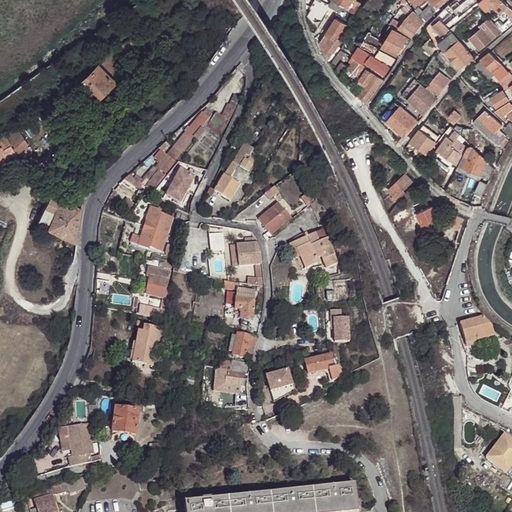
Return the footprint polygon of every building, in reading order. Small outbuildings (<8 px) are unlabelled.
[(316,31),(331,7),(328,4),(320,0),(314,0),(311,8),(313,9),(308,16),(315,31),(316,31)] [(342,19),(354,0),(330,0),(328,4),(331,7),(338,11),(336,15),(342,19)] [(426,0),(409,0),(415,9),(419,6),(426,0)] [(432,13),(436,8),(433,5),(428,0),(426,0),(430,4),(422,10),(419,6),(415,9),(424,21),(432,13)] [(449,5),(437,15),(450,29),(455,25),(460,21),(457,19),(464,13),(477,2),(480,0),(465,0),(460,4),(458,1),(451,7),(449,5)] [(480,0),(477,2),(479,5),(484,11),(491,5),(499,13),(502,10),(507,5),(502,0),(480,0)] [(464,13),(466,16),(479,5),(477,2),(464,13)] [(407,13),(413,9),(408,3),(403,7),(407,13)] [(511,9),(507,5),(502,10),(511,19),(511,18),(511,9)] [(418,28),(421,25),(408,16),(405,20),(418,28)] [(492,39),(501,32),(494,23),(489,17),(479,25),(481,27),(492,39)] [(329,63),(336,54),(333,52),(341,41),(337,38),(346,24),(336,18),(326,34),(331,38),(327,44),(325,47),(331,52),(327,59),(329,63)] [(399,28),(402,24),(393,18),(388,25),(389,25),(393,27),(398,30),(399,28)] [(439,18),(429,25),(441,40),(451,31),(439,18)] [(501,32),(502,33),(511,26),(511,22),(510,20),(503,26),(498,19),(494,23),(501,32)] [(411,36),(418,28),(405,20),(402,24),(399,28),(411,36)] [(450,29),(456,36),(458,39),(464,35),(455,25),(450,29)] [(492,39),(481,27),(469,38),(479,50),(492,39)] [(279,38),(273,28),(271,29),(277,39),(279,38)] [(407,37),(393,29),(390,32),(382,46),(396,55),(407,37)] [(331,38),(326,34),(321,41),(327,44),(331,38)] [(127,53),(136,48),(143,44),(138,35),(114,49),(119,58),(127,53)] [(258,36),(265,47),(267,46),(260,35),(258,36)] [(456,36),(442,48),(445,52),(459,40),(458,39),(456,36)] [(459,40),(445,52),(458,67),(473,56),(459,40)] [(388,66),(394,57),(380,49),(372,44),(368,49),(374,53),(379,56),(383,59),(381,61),(388,66)] [(138,52),(136,48),(127,53),(130,58),(133,63),(141,58),(138,52)] [(384,76),(390,68),(388,66),(381,61),(378,58),(377,59),(365,49),(361,48),(353,58),(355,59),(362,64),(365,61),(384,76)] [(110,51),(96,59),(94,60),(112,81),(121,73),(112,64),(117,59),(110,51)] [(492,71),(501,63),(490,52),(481,59),(492,71)] [(362,71),(365,66),(362,64),(355,59),(352,63),(348,68),(357,74),(360,70),(362,71)] [(112,81),(94,60),(76,76),(73,80),(79,87),(93,101),(114,82),(112,81)] [(511,84),(511,73),(509,71),(508,72),(501,63),(492,71),(505,87),(508,85),(509,87),(511,84)] [(358,97),(365,103),(373,93),(381,80),(366,69),(359,79),(367,84),(358,97)] [(440,71),(425,88),(436,98),(450,80),(440,71)] [(401,94),(406,99),(420,83),(415,78),(401,94)] [(79,87),(73,80),(69,83),(77,90),(79,87)] [(69,83),(45,106),(51,113),(77,90),(69,83)] [(421,83),(420,83),(406,99),(423,114),(436,98),(425,88),(425,87),(421,83)] [(500,92),(497,87),(482,97),(486,101),(500,92)] [(502,90),(510,101),(511,99),(511,90),(509,87),(502,90)] [(511,103),(510,101),(502,90),(501,91),(500,92),(486,101),(484,102),(493,112),(494,111),(504,121),(509,116),(511,119),(511,103)] [(240,105),(243,98),(233,95),(227,108),(237,112),(240,105)] [(387,121),(400,106),(395,101),(382,116),(387,121)] [(387,121),(404,136),(416,121),(417,121),(400,106),(387,121)] [(231,123),(237,112),(227,108),(226,107),(220,118),(231,123)] [(207,109),(202,114),(209,120),(213,115),(207,109)] [(486,109),(478,117),(495,132),(498,129),(502,125),(486,109)] [(447,118),(452,123),(460,115),(454,110),(447,118)] [(201,114),(194,122),(202,128),(209,120),(202,114),(201,114)] [(497,144),(498,143),(504,137),(506,136),(498,129),(495,132),(478,117),(476,119),(475,123),(497,144)] [(169,153),(166,156),(174,162),(193,139),(201,129),(202,128),(194,122),(169,153)] [(441,138),(423,125),(420,130),(436,142),(437,143),(441,138)] [(503,131),(510,138),(511,134),(511,131),(507,127),(503,131)] [(0,137),(0,147),(1,147),(7,157),(8,159),(16,153),(28,143),(15,129),(0,137)] [(201,129),(193,139),(197,142),(206,133),(201,129)] [(436,142),(420,130),(411,141),(427,154),(436,142)] [(457,166),(463,155),(467,147),(461,143),(465,140),(460,134),(457,138),(453,142),(446,137),(437,150),(457,166)] [(504,137),(498,143),(501,146),(507,140),(504,137)] [(223,175),(213,192),(215,192),(230,202),(239,185),(230,180),(245,154),(248,156),(252,148),(243,143),(223,176),(223,175)] [(162,145),(157,149),(160,151),(166,156),(169,153),(162,145)] [(467,157),(472,146),(471,145),(467,147),(463,155),(467,157)] [(487,178),(490,179),(494,169),(472,146),(467,157),(463,166),(469,170),(487,178)] [(166,156),(160,151),(155,159),(161,163),(166,156)] [(467,174),(469,170),(463,166),(467,157),(463,155),(457,166),(455,169),(467,174)] [(166,156),(161,163),(155,170),(163,176),(174,162),(166,156)] [(244,158),(239,166),(247,171),(254,159),(249,156),(246,160),(244,158)] [(162,178),(148,195),(151,196),(179,163),(174,162),(163,176),(162,178)] [(394,171),(387,164),(380,171),(387,178),(394,171)] [(195,172),(178,165),(165,197),(182,204),(195,172)] [(154,172),(140,190),(144,192),(148,195),(162,178),(154,172)] [(395,198),(397,196),(412,183),(406,175),(389,190),(394,196),(395,198)] [(133,181),(128,176),(123,180),(128,183),(130,184),(133,181)] [(480,195),(481,196),(488,184),(487,184),(483,182),(480,181),(475,192),(480,195)] [(278,194),(274,188),(265,195),(269,201),(278,194)] [(213,192),(209,189),(206,196),(211,199),(215,192),(213,192)] [(78,225),(82,209),(51,193),(38,223),(77,243),(78,225)] [(308,204),(315,199),(311,193),(304,198),(308,204)] [(120,209),(130,215),(136,205),(127,198),(120,209)] [(268,233),(271,236),(285,224),(278,215),(283,210),(278,204),(258,220),(268,233)] [(151,208),(145,227),(168,235),(173,219),(161,214),(161,212),(151,208)] [(433,243),(447,237),(444,228),(442,229),(433,209),(418,215),(427,235),(430,234),(433,243)] [(278,215),(285,224),(286,224),(291,220),(283,210),(278,215)] [(464,224),(466,218),(460,216),(457,221),(464,224)] [(168,235),(145,227),(139,246),(149,249),(150,247),(162,251),(168,235)] [(317,259),(317,258),(315,253),(320,251),(322,256),(327,268),(337,264),(322,229),(315,232),(306,236),(308,242),(296,248),(300,257),(305,268),(315,264),(315,263),(317,262),(317,259)] [(223,233),(209,235),(211,254),(225,252),(223,233)] [(264,237),(266,241),(272,237),(271,236),(268,233),(264,237)] [(290,239),(292,243),(303,238),(301,234),(290,239)] [(296,258),(300,257),(296,248),(308,242),(306,236),(303,238),(292,243),(289,244),(296,258)] [(113,244),(105,243),(102,251),(112,252),(113,244)] [(245,245),(236,246),(239,267),(256,265),(261,264),(258,244),(258,243),(245,245)] [(174,254),(176,246),(168,244),(167,253),(174,254)] [(150,277),(169,280),(171,272),(150,267),(148,276),(150,277)] [(166,298),(169,280),(150,277),(147,294),(166,298)] [(249,278),(249,285),(264,288),(263,280),(263,279),(257,278),(249,278)] [(230,281),(221,280),(220,287),(228,288),(230,281)] [(238,290),(238,283),(230,281),(228,288),(237,290),(238,290)] [(442,298),(446,286),(438,285),(437,297),(442,298)] [(252,319),(253,315),(255,291),(246,290),(245,291),(238,290),(237,290),(236,300),(235,309),(241,309),(240,318),(252,319)] [(144,316),(161,319),(161,313),(145,311),(144,316)] [(258,331),(261,316),(253,315),(252,319),(240,318),(239,327),(258,331)] [(332,324),(332,334),(333,346),(348,346),(347,322),(340,322),(339,315),(329,315),(329,324),(330,324),(332,324)] [(482,318),(459,325),(466,348),(477,345),(477,344),(477,343),(477,342),(478,341),(479,340),(480,344),(494,340),(491,329),(483,319),(482,318)] [(160,365),(167,331),(144,326),(142,332),(138,332),(132,362),(153,367),(154,364),(160,365)] [(254,347),(257,338),(250,337),(250,338),(236,335),(236,337),(233,354),(232,356),(251,359),(254,347)] [(467,354),(467,356),(471,359),(474,361),(479,362),(496,360),(498,358),(499,356),(496,346),(467,354)] [(336,382),(344,378),(344,377),(336,362),(335,363),(332,356),(331,353),(325,355),(326,357),(304,362),(308,374),(326,370),(329,380),(335,379),(336,382)] [(220,362),(219,370),(226,371),(230,371),(231,364),(220,362)] [(238,365),(231,364),(230,371),(243,373),(248,374),(250,364),(239,363),(238,365)] [(219,370),(216,369),(213,392),(237,394),(247,395),(246,387),(248,374),(243,373),(244,374),(226,372),(226,371),(219,370)] [(287,370),(265,376),(268,391),(271,402),(292,392),(291,386),(287,370)] [(247,395),(237,394),(235,410),(249,411),(247,395)] [(137,436),(140,413),(116,410),(113,433),(137,436)] [(70,442),(72,452),(74,458),(70,459),(72,468),(93,463),(91,455),(95,454),(88,425),(67,429),(70,442)] [(511,442),(503,436),(485,459),(505,474),(511,465),(511,442)] [(161,453),(160,444),(159,445),(151,445),(151,454),(161,453)] [(65,485),(58,486),(60,494),(67,493),(65,485)] [(357,511),(354,485),(210,502),(210,500),(201,501),(201,503),(184,505),(185,511),(357,511)] [(58,486),(52,488),(54,496),(60,494),(58,486)] [(36,509),(31,511),(56,511),(51,497),(54,496),(52,488),(32,493),(36,509)]
